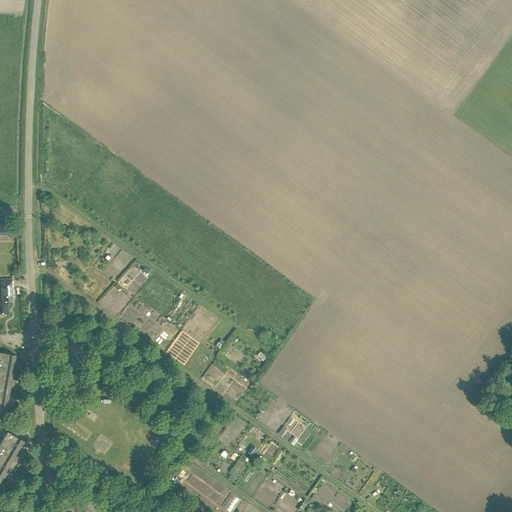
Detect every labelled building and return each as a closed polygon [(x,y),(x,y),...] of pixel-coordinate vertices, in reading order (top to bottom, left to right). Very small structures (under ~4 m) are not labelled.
[(0,234),(8,235),(8,238),(16,238),(16,224),(0,223),(0,234)] [(0,314),(8,314),(7,296),(13,296),(12,281),(0,282),(1,288),(0,288),(0,314)] [(0,353),(0,373),(12,376),(13,369),(16,369),(17,364),(14,364),(16,356),(0,353)] [(0,373),(0,393),(9,395),(10,388),(13,388),(14,383),(11,382),(12,376),(0,373)] [(0,412),(6,413),(7,407),(10,407),(10,402),(8,401),(9,395),(0,393),(0,412)] [(511,399),(502,408),(511,418),(511,399)] [(3,430),(0,434),(0,439),(19,450),(22,444),(24,446),(26,443),(3,430)] [(0,439),(0,461),(9,467),(12,461),(15,462),(17,458),(15,456),(19,450),(0,439)] [(0,482),(3,478),(5,479),(8,474),(5,473),(9,467),(0,461),(0,482)] [(198,466),(195,471),(204,477),(207,472),(198,466)]
